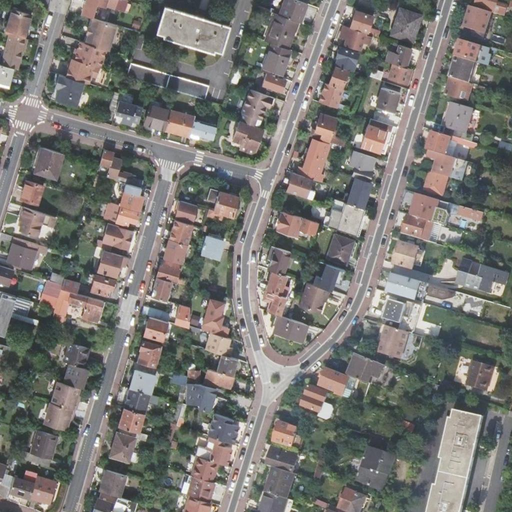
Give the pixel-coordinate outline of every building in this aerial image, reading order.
[(93,17),(94,18),(98,5),(106,7),(106,6),(115,9),(116,6),(118,0),(86,0),(83,14),(88,16),(93,17)] [(118,0),(116,6),(121,7),(120,10),(125,11),(125,10),(129,11),(131,4),(127,3),(128,1),(126,0),(118,0)] [(284,0),(279,14),(299,21),(301,22),(308,3),(299,0),(284,0)] [(495,13),(505,16),(508,6),(508,5),(499,2),(499,0),(478,0),(476,7),(492,12),(495,13)] [(482,37),(485,36),(492,12),(476,7),(471,6),(465,27),(476,30),(474,35),(482,37)] [(230,25),(165,7),(157,34),(214,51),(215,49),(222,51),(230,25)] [(417,22),(419,14),(401,8),(392,34),(411,40),(417,22)] [(10,34),(25,37),(27,30),(29,23),(28,23),(31,14),(14,9),(9,24),(6,33),(10,34)] [(356,10),(353,19),(356,20),(354,27),(368,31),(373,16),(356,10)] [(299,21),(279,14),(275,12),(265,40),(272,43),(289,49),(299,21)] [(87,43),(96,18),(94,18),(93,17),(84,42),(86,43),(87,43)] [(96,18),(87,43),(107,50),(109,50),(117,25),(96,18)] [(350,29),(350,27),(344,25),(340,37),(343,38),(346,28),(350,29)] [(355,29),(350,27),(350,29),(346,28),(343,38),(346,39),(344,45),(360,50),(361,49),(363,42),(369,44),(372,36),(366,35),(367,33),(361,31),(355,29)] [(25,37),(10,34),(2,64),(15,68),(18,68),(23,50),(24,46),(25,46),(27,38),(25,37)] [(476,62),(481,45),(461,39),(459,48),(456,47),(455,53),(457,54),(456,56),(468,60),(476,62)] [(87,43),(86,43),(84,42),(81,41),(75,59),(101,67),(102,67),(107,50),(87,43)] [(289,49),(272,43),(262,70),(281,77),(291,50),(289,49)] [(412,47),(400,44),(394,63),(400,65),(406,66),(412,47)] [(340,46),(336,57),(339,58),(336,65),(348,69),(353,70),(355,63),(359,52),(340,46)] [(85,82),(90,83),(92,75),(98,77),(101,67),(75,59),(73,58),(68,77),(85,82)] [(450,77),(452,77),(471,83),(477,63),(476,62),(468,60),(467,63),(455,59),(450,77)] [(15,68),(2,64),(0,64),(0,85),(9,88),(15,68)] [(201,98),(206,100),(210,87),(131,64),(128,74),(127,77),(147,83),(150,84),(176,91),(201,98)] [(341,88),(348,69),(336,65),(329,84),(341,88)] [(411,68),(406,66),(400,65),(399,68),(395,67),(391,78),(396,79),(406,82),(411,68)] [(383,72),(370,68),(368,75),(380,79),(383,72)] [(266,73),(263,83),(281,90),(285,80),(266,73)] [(77,106),(85,82),(68,77),(65,76),(59,74),(52,98),(77,106)] [(446,95),(458,99),(461,90),(471,93),(473,88),(479,90),(480,86),(471,83),(452,77),(446,95)] [(319,101),(347,110),(348,107),(338,104),(344,89),(341,88),(329,84),(325,82),(319,101)] [(383,88),(377,107),(394,112),(400,93),(383,88)] [(274,97),(251,89),(243,110),(263,116),(266,106),(270,108),(274,97)] [(120,100),(122,93),(115,91),(109,110),(116,112),(120,100)] [(120,100),(116,112),(125,115),(123,120),(132,123),(138,105),(120,100)] [(455,137),(463,139),(465,132),(467,132),(474,109),(449,102),(445,116),(449,117),(446,126),(443,125),(440,133),(455,137)] [(166,130),(171,110),(151,104),(145,124),(166,130)] [(195,119),(195,116),(171,110),(166,130),(190,136),(191,134),(195,119)] [(263,116),(243,110),(242,112),(243,113),(241,120),(259,127),(263,116)] [(315,131),(320,132),(322,133),(321,135),(320,137),(329,140),(336,118),(321,113),(315,131)] [(394,126),(371,118),(362,146),(385,153),(394,126)] [(207,131),(210,123),(195,119),(191,134),(206,138),(207,131)] [(259,127),(241,120),(240,120),(233,139),(242,143),(240,148),(252,152),(256,150),(264,128),(259,127)] [(436,132),(432,147),(431,150),(431,151),(440,153),(449,156),(454,142),(459,144),(459,145),(480,151),(482,145),(463,139),(455,137),(455,138),(436,132)] [(313,178),(319,180),(321,173),(318,172),(328,144),(313,139),(304,167),(300,166),(298,173),(313,178)] [(64,154),(42,147),(35,172),(57,179),(64,154)] [(113,156),(115,152),(105,149),(100,164),(110,167),(107,176),(116,178),(115,180),(127,183),(130,184),(142,188),(144,181),(132,177),(133,174),(124,171),(123,172),(119,171),(122,159),(113,156)] [(376,157),(356,150),(351,165),(357,167),(354,175),(356,176),(368,180),(371,171),(373,172),(375,165),(373,164),(376,157)] [(465,165),(466,161),(449,156),(440,153),(431,151),(430,156),(439,159),(437,166),(425,162),(423,169),(431,171),(450,177),(453,178),(456,169),(457,169),(458,169),(459,169),(460,169),(461,169),(462,168),(463,168),(464,167),(464,166),(465,165)] [(450,177),(431,171),(426,190),(444,195),(450,177)] [(298,173),(294,172),(287,191),(306,197),(313,178),(298,173)] [(364,208),(372,181),(368,180),(356,176),(348,203),(364,208)] [(24,191),(21,198),(38,204),(44,185),(27,180),(25,188),(24,187),(23,190),(24,191)] [(130,184),(127,183),(121,205),(122,205),(140,211),(145,196),(140,194),(142,188),(130,184)] [(239,196),(219,190),(214,209),(233,215),(239,196)] [(450,203),(441,201),(417,193),(411,215),(427,220),(435,222),(447,226),(450,215),(448,210),(450,203)] [(184,201),(193,203),(194,197),(186,195),(184,201)] [(193,221),(198,205),(193,203),(184,201),(182,200),(177,217),(193,221)] [(121,205),(110,202),(105,218),(128,224),(129,220),(137,222),(139,214),(121,209),(122,205),(121,205)] [(355,234),(364,208),(348,203),(347,202),(338,229),(355,234)] [(53,227),(57,217),(23,206),(19,220),(22,221),(19,231),(38,236),(42,224),(53,227)] [(471,210),(461,207),(459,213),(469,216),(471,210)] [(481,212),(471,210),(469,216),(479,219),(481,212)] [(296,236),(303,217),(284,211),(278,230),(296,236)] [(427,220),(411,215),(409,214),(403,234),(422,239),(427,220)] [(170,238),(187,243),(192,224),(175,219),(170,238)] [(111,251),(113,245),(129,250),(134,231),(119,227),(119,225),(109,222),(103,241),(100,240),(98,247),(111,251)] [(202,248),(201,251),(220,256),(224,240),(206,235),(202,248)] [(336,235),(328,257),(347,263),(354,241),(336,235)] [(31,269),(39,244),(15,237),(8,261),(31,269)] [(183,257),(187,243),(170,238),(166,252),(183,257)] [(394,264),(413,270),(420,248),(401,242),(394,264)] [(283,274),(291,251),(273,245),(268,259),(271,260),(268,269),(274,271),(283,274)] [(105,251),(99,270),(116,275),(119,265),(126,267),(129,258),(105,251)] [(161,265),(159,274),(176,279),(181,265),(165,260),(164,266),(161,265)] [(458,284),(464,286),(469,261),(465,260),(462,273),(458,284)] [(469,261),(464,286),(467,287),(494,294),(497,283),(507,286),(511,273),(484,266),(481,277),(481,276),(480,277),(471,275),(475,263),(469,261)] [(0,265),(0,281),(9,285),(14,270),(0,265)] [(280,294),(287,275),(283,274),(274,271),(267,290),(280,294)] [(96,275),(92,290),(109,295),(111,288),(112,289),(113,288),(115,286),(116,283),(115,281),(115,280),(96,275)] [(386,292),(403,297),(404,291),(407,292),(408,289),(405,289),(408,280),(391,275),(386,292)] [(152,296),(166,300),(172,280),(158,276),(152,296)] [(58,297),(59,297),(62,288),(63,284),(58,282),(53,296),(58,297)] [(331,290),(307,282),(299,306),(321,313),(325,301),(327,297),(328,297),(331,290)] [(59,297),(55,308),(54,313),(65,316),(68,308),(66,307),(68,301),(87,306),(84,316),(100,320),(103,310),(101,309),(104,301),(62,288),(59,297)] [(27,317),(32,301),(18,296),(0,290),(0,331),(4,333),(5,331),(10,316),(11,311),(27,317)] [(267,311),(280,315),(286,296),(280,294),(267,290),(265,297),(271,300),(267,311)] [(58,297),(53,296),(43,293),(40,303),(55,308),(58,297)] [(211,298),(204,322),(220,326),(223,315),(220,314),(223,302),(211,298)] [(384,318),(382,324),(388,326),(407,332),(415,307),(389,299),(383,318),(384,318)] [(176,323),(189,327),(189,325),(190,307),(185,306),(180,304),(179,316),(178,316),(176,318),(175,322),(176,323)] [(144,305),(142,313),(150,316),(168,321),(170,313),(144,305)] [(11,311),(10,316),(36,324),(37,320),(27,317),(11,311)] [(303,342),(309,325),(288,318),(280,315),(274,332),(303,342)] [(168,321),(150,316),(144,334),(162,339),(165,331),(168,321)] [(402,358),(409,332),(407,332),(388,326),(380,352),(402,358)] [(143,349),(141,357),(156,361),(161,345),(143,340),(141,348),(143,349)] [(0,358),(3,350),(10,352),(11,347),(0,343),(0,358)] [(84,367),(90,348),(71,343),(65,362),(70,363),(84,367)] [(233,376),(239,359),(222,353),(217,370),(233,376)] [(352,377),(370,383),(372,377),(379,379),(385,365),(358,354),(349,376),(352,377)] [(487,391),(494,366),(472,361),(468,377),(469,378),(467,386),(487,391)] [(130,388),(150,394),(158,367),(155,366),(139,362),(138,362),(130,388)] [(89,369),(84,367),(70,363),(65,382),(81,387),(83,388),(89,369)] [(233,376),(217,370),(207,367),(206,371),(204,378),(203,384),(215,387),(216,382),(230,386),(230,385),(233,376)] [(349,376),(328,367),(320,385),(337,392),(336,394),(349,399),(357,379),(352,377),(349,376)] [(199,370),(188,370),(187,376),(187,383),(199,384),(199,370)] [(452,389),(454,383),(445,380),(443,386),(452,389)] [(81,387),(65,382),(59,381),(56,393),(54,394),(52,402),(76,410),(77,410),(80,402),(77,401),(79,396),(81,387)] [(22,402),(26,404),(27,399),(32,385),(28,383),(24,398),(22,402)] [(187,383),(187,389),(187,403),(200,404),(200,409),(210,412),(217,388),(215,387),(203,384),(200,384),(199,384),(187,383)] [(307,399),(304,407),(321,413),(319,417),(328,420),(331,419),(335,409),(333,406),(325,403),(329,393),(310,386),(306,396),(312,398),(311,401),(307,399)] [(125,407),(144,413),(150,394),(130,388),(125,407)] [(46,424),(67,430),(70,422),(71,417),(74,418),(76,410),(52,402),(50,402),(48,410),(49,412),(46,424)] [(139,432),(144,413),(125,407),(119,426),(121,427),(137,432),(139,432)] [(463,511),(485,417),(455,410),(453,418),(451,418),(441,458),(444,459),(438,485),(436,485),(429,511),(463,511)] [(215,413),(208,435),(210,436),(217,438),(225,440),(233,443),(239,425),(231,423),(232,418),(215,413)] [(424,511),(429,511),(436,485),(438,485),(444,459),(441,458),(451,418),(446,417),(424,511)] [(405,428),(407,422),(400,420),(398,425),(405,428)] [(415,425),(407,422),(405,428),(403,434),(410,437),(415,425)] [(280,423),(274,441),(293,447),(298,428),(280,423)] [(129,461),(137,432),(121,427),(119,432),(118,432),(110,456),(129,461)] [(33,441),(54,447),(58,436),(37,430),(33,441)] [(217,438),(210,436),(206,448),(198,446),(195,455),(199,456),(210,460),(210,459),(227,464),(232,448),(223,445),(225,440),(217,438)] [(40,464),(42,465),(44,458),(51,460),(54,447),(33,441),(28,460),(40,464)] [(294,472),(300,454),(273,446),(268,464),(294,472)] [(393,469),(398,456),(369,446),(357,480),(383,491),(386,483),(389,475),(389,474),(388,473),(390,468),(393,469)] [(199,456),(193,475),(211,481),(215,470),(217,462),(210,460),(199,456)] [(274,467),(266,492),(287,499),(295,473),(274,467)] [(118,496),(119,497),(126,475),(106,469),(100,491),(118,496)] [(187,494),(190,495),(209,501),(215,482),(211,481),(193,475),(187,494)] [(56,482),(36,476),(34,484),(30,498),(38,500),(42,501),(49,503),(56,482)] [(10,492),(30,498),(34,484),(15,477),(12,487),(10,492)] [(3,484),(0,494),(8,497),(11,487),(3,484)] [(346,511),(361,511),(363,507),(360,506),(361,504),(363,505),(366,498),(357,494),(358,492),(348,488),(344,496),(342,495),(341,497),(343,498),(339,509),(346,511)] [(260,511),(283,511),(288,499),(287,499),(266,492),(260,511)] [(190,495),(184,511),(208,511),(211,502),(209,501),(190,495)] [(130,511),(135,511),(138,502),(119,497),(118,496),(116,501),(132,507),(130,511)] [(111,511),(112,511),(115,504),(98,499),(93,511),(111,511)]
